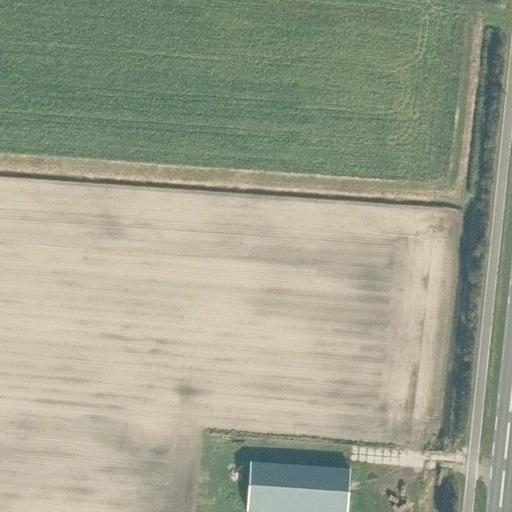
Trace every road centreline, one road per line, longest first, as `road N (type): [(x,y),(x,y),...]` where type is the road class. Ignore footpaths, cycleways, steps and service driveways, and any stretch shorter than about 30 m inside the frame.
road 1 (track): [(364,490),(447,472),(501,478)]
road 2 (secondary): [(497,511),(511,381)]
